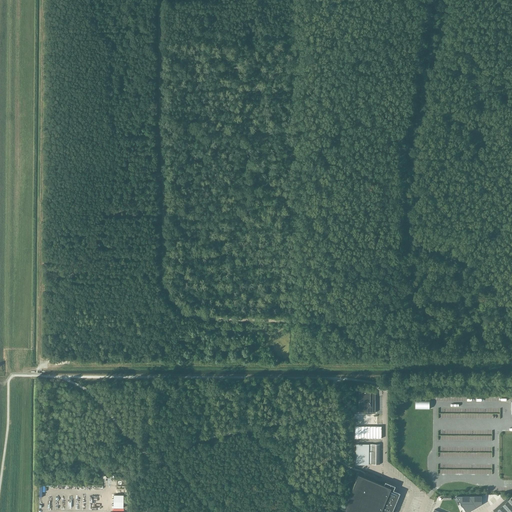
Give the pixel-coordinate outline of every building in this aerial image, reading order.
[(358,390),(358,413),(375,413),(375,392),(370,392),(370,390),(358,390)] [(415,401),(415,408),(430,409),(430,401),(415,401)] [(380,444),(372,444),(372,451),(368,451),(368,444),(356,444),(356,465),(368,465),(368,464),(371,464),(379,464),(380,444)] [(384,485),(365,477),(358,474),(342,511),(394,511),(395,509),(393,508),(399,493),(393,490),(395,486),(385,482),(384,485)] [(113,495),(113,508),(123,508),(123,495),(113,495)] [(456,496),(465,511),(469,511),(482,505),(482,495),(456,496)] [(506,503),(495,511),(511,511),(511,497),(509,500),(506,503)] [(494,511),(495,511),(509,500),(507,498),(493,511),(494,511)]
